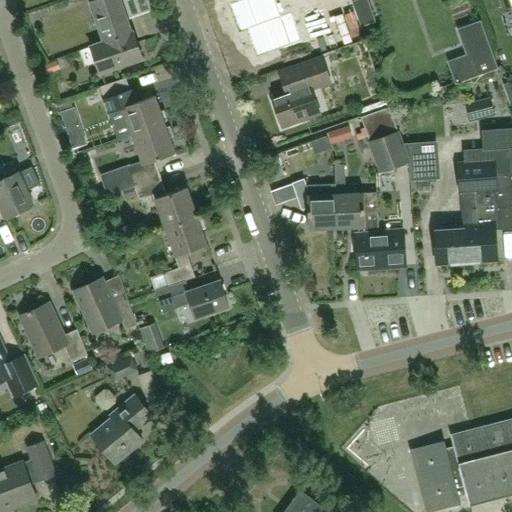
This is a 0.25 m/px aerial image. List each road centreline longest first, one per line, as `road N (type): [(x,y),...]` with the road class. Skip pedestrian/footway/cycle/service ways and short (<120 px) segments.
road 1 (tertiary): [(316,375),(181,0)]
road 2 (residential): [(0,280),(72,241),(72,221),(0,14)]
road 3 (tertiary): [(140,511),(316,375)]
road 4 (tertiary): [(316,375),(511,326)]
